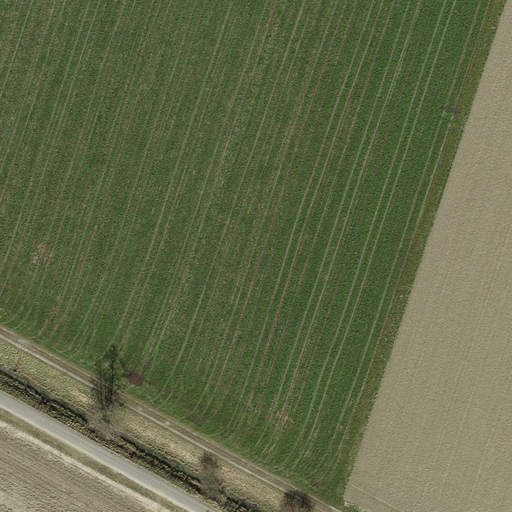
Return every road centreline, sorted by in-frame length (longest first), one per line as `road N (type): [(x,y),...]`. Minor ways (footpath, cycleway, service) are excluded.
road 1 (track): [(330,511),(0,332)]
road 2 (track): [(205,511),(0,399)]
